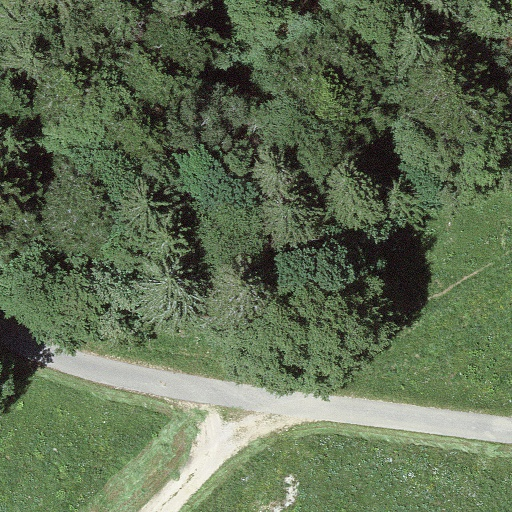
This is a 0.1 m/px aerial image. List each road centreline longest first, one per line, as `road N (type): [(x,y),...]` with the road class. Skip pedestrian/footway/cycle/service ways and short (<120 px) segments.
road 1 (track): [(0,331),(120,375),(263,401)]
road 2 (track): [(263,401),(511,432)]
road 3 (track): [(263,401),(157,511)]
